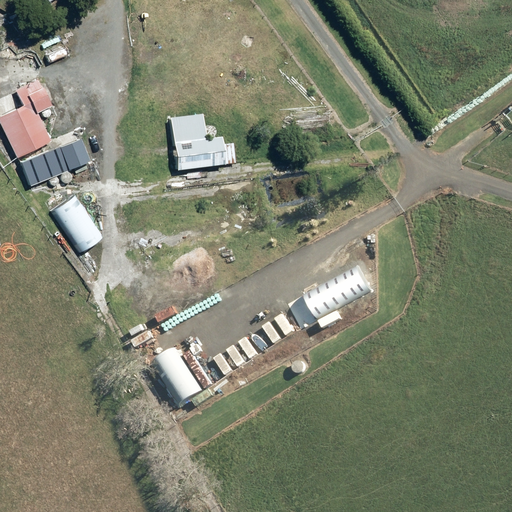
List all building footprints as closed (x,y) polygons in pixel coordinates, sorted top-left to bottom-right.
[(0,93),(0,125),(16,158),(50,142),(36,114),(52,106),(38,79),(13,91),(11,88),(0,93)] [(175,173),(222,167),(218,137),(205,139),(201,114),(167,119),(175,173)] [(49,151),(20,164),(30,186),(60,173),(49,151)] [(90,160),(73,169),(83,188),(100,180),(90,160)] [(75,196),(51,212),(80,254),(104,238),(75,196)] [(204,390),(176,348),(153,363),(182,405),(204,390)]
